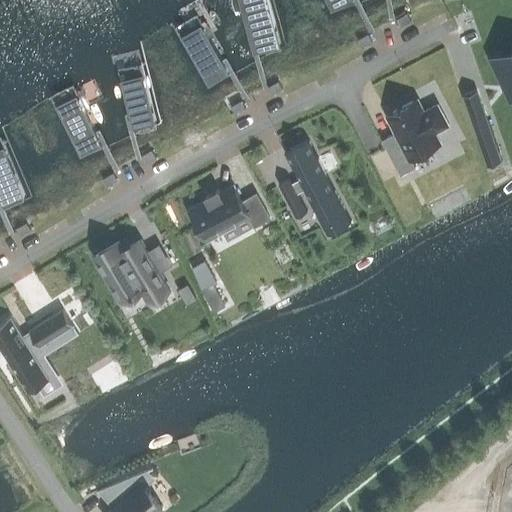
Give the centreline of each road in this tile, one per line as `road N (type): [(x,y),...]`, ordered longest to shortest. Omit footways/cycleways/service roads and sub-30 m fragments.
road 1 (residential): [(0,276),(454,23)]
road 2 (residential): [(0,410),(65,511)]
